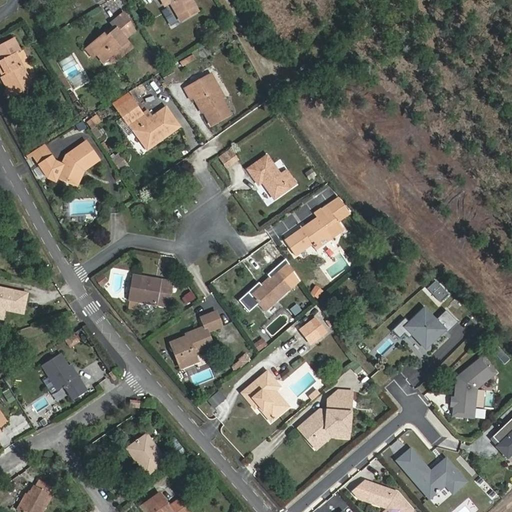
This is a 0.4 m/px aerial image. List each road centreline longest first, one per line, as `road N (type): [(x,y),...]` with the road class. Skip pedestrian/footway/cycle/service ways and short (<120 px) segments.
road 1 (tertiary): [(268,511),(140,370)]
road 2 (residential): [(215,224),(183,248),(125,235),(68,276)]
road 3 (residential): [(413,411),(294,511)]
road 4 (tertiary): [(68,276),(0,148)]
